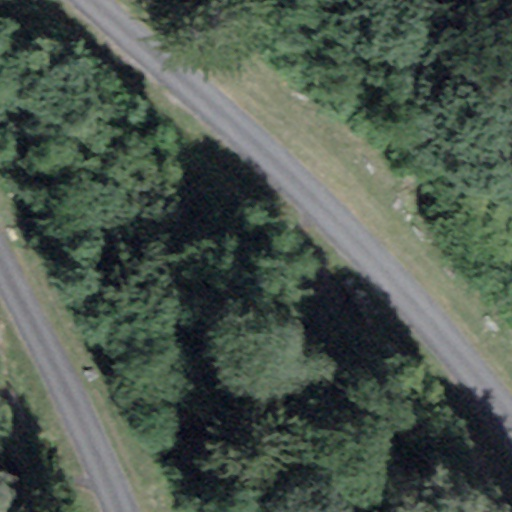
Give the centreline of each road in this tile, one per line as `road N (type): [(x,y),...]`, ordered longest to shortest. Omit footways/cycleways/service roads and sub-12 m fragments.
road 1 (unclassified): [(91,0),(325,206),(511,437)]
road 2 (unclassified): [(110,511),(71,414),(0,277)]
